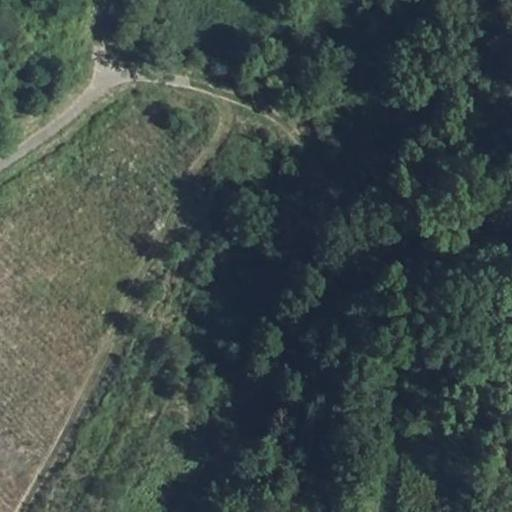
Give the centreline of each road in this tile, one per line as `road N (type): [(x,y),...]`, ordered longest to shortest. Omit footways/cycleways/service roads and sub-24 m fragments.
road 1 (track): [(375,511),(380,392),(367,295),(338,213),(294,129),(253,102),(188,80)]
road 2 (track): [(21,511),(224,133),(230,94)]
road 3 (unclassified): [(0,166),(110,79),(157,73),(188,80)]
